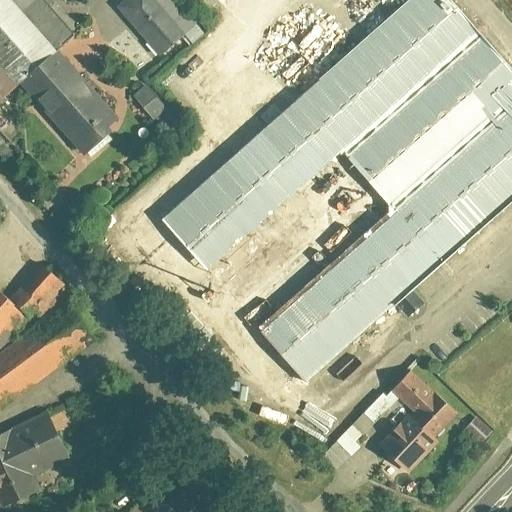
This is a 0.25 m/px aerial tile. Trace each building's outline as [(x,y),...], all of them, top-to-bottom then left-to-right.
[(53,0),(0,0),(0,96),(78,27),(53,0)] [(167,0),(123,0),(118,5),(162,61),(195,34),(167,0)] [(511,58),(458,0),(416,0),(174,224),(328,390),(511,219),(511,58)] [(146,86),(132,96),(151,122),(165,112),(146,86)] [(0,283),(0,347),(61,278),(28,250),(0,283)] [(65,305),(0,351),(0,414),(95,346),(65,305)] [(463,412),(416,368),(395,391),(418,413),(441,434),(463,412)] [(52,411),(0,435),(0,491),(8,507),(44,490),(38,476),(75,459),(52,411)] [(441,434),(418,413),(386,447),(414,473),(446,438),(441,434)] [(499,432),(482,415),(470,428),(488,444),(499,432)] [(357,423),(328,454),(343,468),(372,437),(357,423)] [(194,459),(144,501),(154,511),(212,511),(204,502),(220,489),(194,459)]
